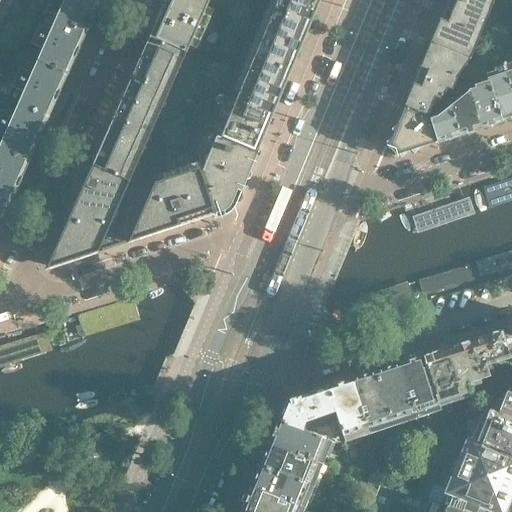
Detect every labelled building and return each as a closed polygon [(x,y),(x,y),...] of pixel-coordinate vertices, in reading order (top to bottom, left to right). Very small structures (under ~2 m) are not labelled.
[(64,0),(61,7),(90,19),(91,19),(92,19),(92,18),(93,16),(92,16),(99,0),(64,0)] [(199,42),(209,18),(202,14),(208,0),(207,0),(164,0),(148,37),(185,54),(191,39),(199,42)] [(282,90),(319,0),(276,0),(219,137),(256,152),(257,152),(271,118),(275,108),(282,90)] [(493,0),(448,0),(447,3),(443,12),(429,45),(468,61),(493,0)] [(78,49),(85,32),(85,33),(86,31),(87,30),(86,30),(87,29),(85,28),(90,19),(61,7),(50,2),(46,11),(57,16),(52,27),(41,22),(31,46),(42,51),(37,62),(66,75),(67,74),(74,58),(75,56),(77,50),(78,51),(78,49)] [(96,253),(185,54),(148,37),(45,270),(96,253)] [(451,90),(454,80),(468,61),(429,45),(404,108),(404,109),(427,118),(448,89),(451,90)] [(511,66),(510,60),(500,63),(511,98),(511,66)] [(59,92),(66,76),(66,75),(37,62),(32,73),(21,68),(12,89),(23,94),(18,105),(47,118),(48,117),(55,101),(56,99),(55,99),(58,93),(59,92)] [(511,117),(511,98),(500,63),(491,66),(493,72),(484,75),(485,79),(499,121),(499,122),(509,118),(511,117)] [(499,121),(485,79),(475,83),(476,86),(466,90),(478,128),(499,121)] [(478,129),(478,128),(466,90),(448,106),(458,135),(478,129)] [(40,135),(47,119),(47,118),(18,105),(13,116),(2,111),(0,115),(0,135),(4,137),(0,145),(0,148),(28,161),(29,160),(28,160),(35,144),(36,144),(37,142),(36,142),(39,136),(39,137),(40,135)] [(458,135),(448,106),(440,114),(427,118),(435,142),(435,143),(436,142),(443,140),(444,140),(444,139),(450,137),(450,138),(451,137),(457,135),(458,135)] [(435,142),(427,118),(404,109),(403,109),(387,148),(389,148),(394,154),(394,155),(434,143),(434,142),(435,142)] [(235,203),(248,171),(256,152),(219,137),(215,135),(199,173),(212,215),(221,211),(223,216),(226,214),(228,213),(229,212),(232,209),(234,206),(234,205),(235,203)] [(21,178),(28,162),(28,161),(0,148),(0,200),(9,204),(10,203),(9,203),(17,187),(18,186),(17,185),(20,180),(21,178)] [(212,215),(199,173),(197,169),(153,184),(127,243),(212,215)] [(511,201),(511,176),(480,186),(487,209),(511,201)] [(483,215),(477,195),(410,216),(416,235),(483,215)] [(2,221),(9,205),(9,204),(0,200),(0,225),(1,223),(2,221)] [(511,270),(511,249),(474,261),(480,280),(511,270)] [(471,283),(467,265),(416,279),(421,296),(471,283)] [(414,300),(408,281),(350,299),(357,318),(414,300)] [(138,300),(62,323),(69,346),(146,323),(138,300)] [(510,358),(511,355),(511,334),(507,329),(466,342),(480,383),(490,380),(488,372),(496,370),(494,364),(510,358)] [(0,351),(0,372),(53,355),(47,336),(0,351)] [(480,383),(466,342),(444,350),(460,398),(471,395),(469,387),(480,383)] [(460,398),(444,350),(421,357),(437,406),(460,398)] [(437,406),(421,357),(396,365),(412,414),(437,406)] [(412,414),(396,365),(349,381),(365,429),(412,414)] [(365,429),(349,381),(326,388),(334,411),(342,437),(365,429)] [(334,411),(326,388),(287,401),(283,404),(276,421),(308,434),(315,418),(334,411)] [(511,405),(511,390),(508,389),(503,402),(511,405)] [(511,431),(511,405),(503,402),(497,416),(488,413),(485,420),(511,431)] [(86,434),(132,419),(128,406),(81,421),(86,434)] [(511,457),(511,431),(485,420),(476,443),(511,457)] [(318,464),(327,442),(308,434),(276,421),(267,443),(318,464)] [(414,450),(411,440),(400,443),(403,454),(414,450)] [(499,511),(511,481),(511,457),(476,443),(468,440),(452,480),(445,477),(441,487),(448,490),(446,495),(467,503),(463,511),(482,511),(485,507),(497,511),(499,511)] [(309,485),(318,464),(267,443),(259,464),(309,485)] [(299,508),(309,485),(259,464),(249,488),(299,508)] [(244,511),(297,511),(299,508),(249,488),(240,510),(244,511)]
